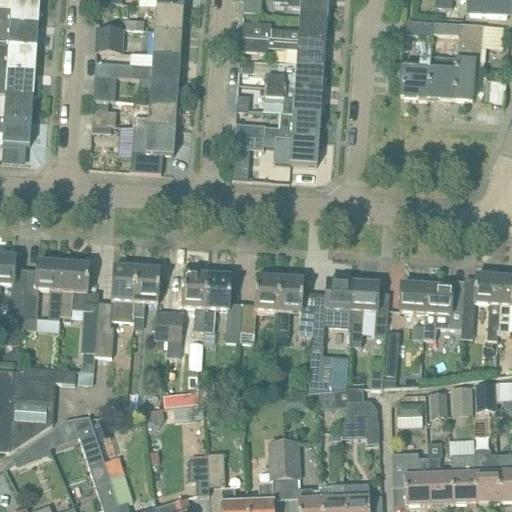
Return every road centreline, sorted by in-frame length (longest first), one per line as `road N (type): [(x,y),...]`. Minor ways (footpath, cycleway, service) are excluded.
road 1 (residential): [(352,211),(364,31),(376,0)]
road 2 (residential): [(207,201),(221,0)]
road 3 (residential): [(64,191),(77,0)]
road 4 (residential): [(352,211),(207,201)]
road 5 (residential): [(207,201),(64,191)]
road 6 (residential): [(490,221),(352,211)]
